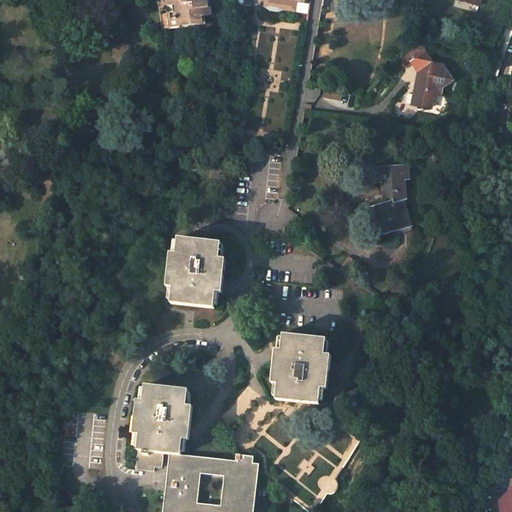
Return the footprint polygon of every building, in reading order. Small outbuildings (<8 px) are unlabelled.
[(152,0),(157,32),(202,25),(201,18),(207,17),(204,0),(152,0)] [(284,2),(274,0),(263,0),(262,8),(282,11),(284,2)] [(296,4),(284,2),(282,11),(294,13),(296,4)] [(435,102),(445,94),(442,90),(455,80),(442,64),(437,68),(425,53),(412,63),(420,73),(423,74),(422,80),(418,84),(415,95),(423,96),(420,108),(433,110),(435,102)] [(324,98),(344,100),(345,91),(325,88),(324,98)] [(415,95),(413,107),(420,108),(423,96),(415,95)] [(408,226),(401,203),(371,213),(378,236),(408,226)] [(173,305),(215,310),(217,292),(221,293),(224,260),(221,260),(223,245),(180,239),(178,256),(174,255),(171,288),(174,288),(173,305)] [(279,402),(323,406),(325,389),(329,389),(332,357),(329,357),(331,341),(288,336),(285,352),(282,352),(278,384),(282,384),(279,402)] [(233,462),(184,457),(186,439),(189,440),(192,408),(189,407),(191,392),(148,387),(146,403),(143,403),(139,435),(142,435),(139,471),(154,472),(154,467),(160,468),(162,454),(171,455),(164,511),(250,511),(251,509),(270,511),(272,499),(253,497),(256,465),(250,464),(250,457),(233,456),(233,462)]
